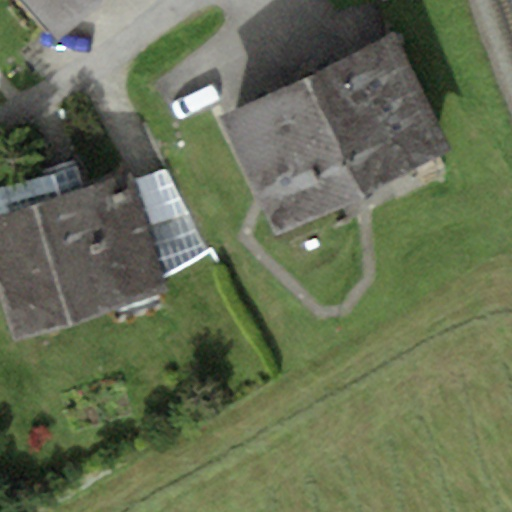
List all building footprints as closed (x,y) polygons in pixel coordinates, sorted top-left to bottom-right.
[(24,0),(60,39),(103,0),(24,0)] [(450,149),(394,33),(220,117),(277,233),(450,149)] [(0,186),(0,215),(84,187),(78,164),(0,186)] [(166,167),(135,180),(166,273),(206,250),(166,167)] [(0,215),(0,297),(15,342),(171,289),(166,273),(135,180),(132,171),(84,187),(0,215)]
